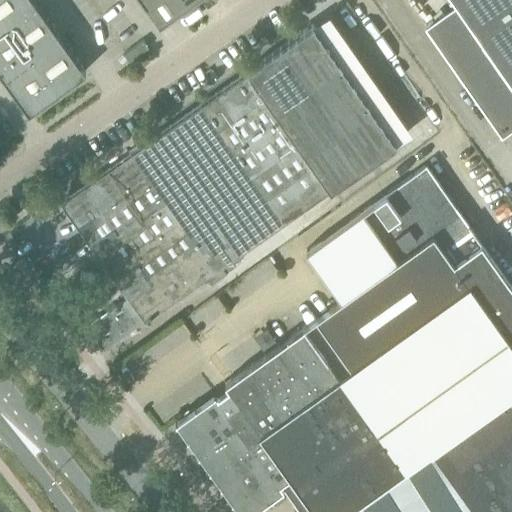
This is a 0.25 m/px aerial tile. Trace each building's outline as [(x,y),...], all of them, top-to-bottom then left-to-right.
[(0,0),(0,68),(5,77),(29,111),(86,70),(35,0),(0,0)] [(186,4),(182,0),(143,0),(160,23),(186,4)] [(511,0),(454,0),(456,1),(482,38),(451,60),(502,132),(511,124),(511,0)] [(129,153),(62,200),(128,295),(87,323),(86,323),(103,347),(103,348),(206,276),(210,281),(211,282),(226,272),(222,265),(230,259),(396,144),(395,143),(313,25),(286,43),(247,71),(144,142),(129,153)] [(216,391),(177,418),(200,452),(210,466),(244,511),(247,511),(283,486),(284,488),(288,493),(291,496),(301,511),(337,511),(403,466),(505,393),(511,388),(511,284),(428,167),(426,163),(307,249),(308,251),(342,299),(318,317),(305,326),(226,384),(228,386),(217,393),(216,391)] [(511,511),(511,388),(505,393),(403,466),(337,511),(511,511)]
